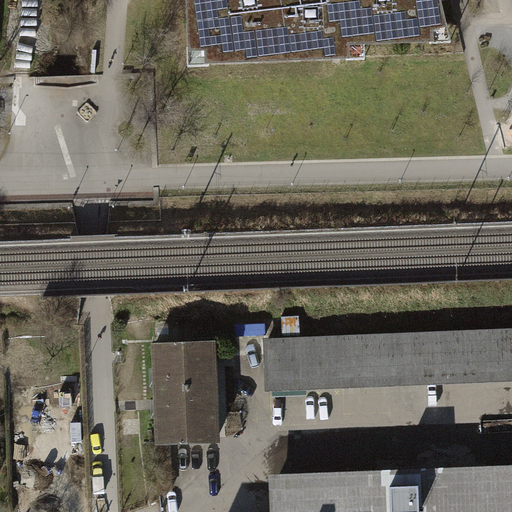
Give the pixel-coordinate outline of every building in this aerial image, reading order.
[(189,0),(192,50),(208,49),(208,62),(337,58),(347,57),(347,44),(431,41),(431,29),(444,26),(438,3),(437,0),(189,0)] [(285,318),(286,336),(303,335),(301,317),(285,318)] [(511,331),(266,342),(268,382),(511,371),(511,331)] [(158,442),(213,440),(210,342),(154,344),(151,344),(153,404),(154,440),(154,442),(158,442)] [(511,511),(511,467),(270,478),(271,489),(326,487),(327,511),(511,511)] [(271,489),(271,511),(327,511),(326,487),(271,489)]
